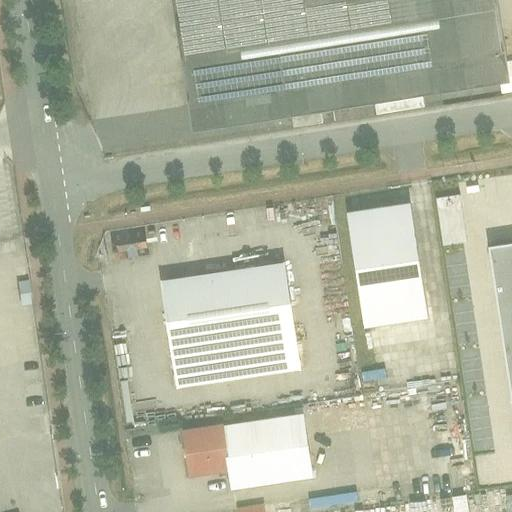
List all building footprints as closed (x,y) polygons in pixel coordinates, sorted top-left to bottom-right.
[(168,0),(190,131),(505,79),(492,0),(168,0)] [(437,197),(443,245),(467,242),(461,194),(437,197)] [(414,219),(354,228),(369,329),(430,320),(414,219)] [(128,244),(118,247),(121,256),(149,250),(143,227),(125,232),(128,244)] [(511,381),(511,237),(491,241),(511,381)] [(286,275),(169,294),(183,379),(300,359),(286,275)] [(309,421),(183,439),(189,479),(231,473),(234,493),(317,481),(309,421)]
